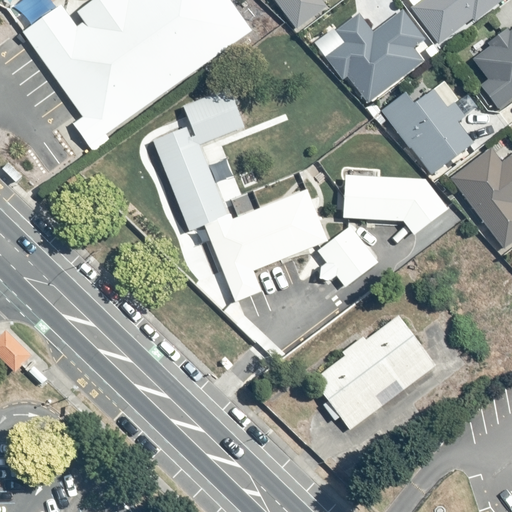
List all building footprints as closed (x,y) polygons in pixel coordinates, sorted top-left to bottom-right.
[(44,0),(39,0),(6,23),(66,110),(57,116),(72,137),(236,24),(218,0),(65,0),(60,4),(67,13),(58,19),(44,0)] [(273,0),(296,30),(327,7),(335,0),(273,0)] [(423,0),(413,8),(440,44),(498,0),(423,0)] [(373,32),(358,13),(337,29),(344,38),(321,55),(340,80),(346,75),(368,103),(424,60),(414,46),(427,36),(405,7),(373,32)] [(511,97),(511,25),(471,57),(488,79),(480,85),(498,108),(511,97)] [(166,99),(173,118),(136,133),(172,225),(187,219),(217,295),(244,285),(235,263),(311,233),(291,182),(212,212),(183,137),(226,120),(211,82),(166,99)] [(474,143),(434,90),(415,104),(406,93),(382,111),(431,176),(474,143)] [(511,154),(502,162),(492,148),(451,179),(503,248),(511,241),(511,154)] [(386,212),(398,228),(433,202),(410,170),(330,169),(329,210),(386,212)] [(361,254),(334,219),(301,245),(328,280),(361,254)] [(336,422),(342,417),(351,430),(437,364),(400,316),(314,381),(329,400),(323,405),(336,422)] [(34,357),(7,331),(0,338),(0,353),(19,372),(34,357)] [(422,418),(410,402),(378,427),(390,443),(422,418)]
